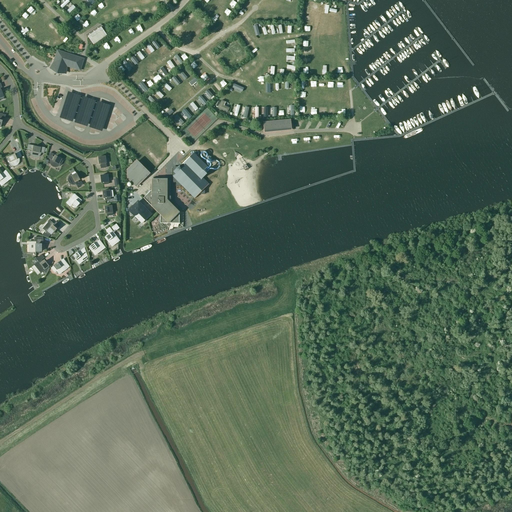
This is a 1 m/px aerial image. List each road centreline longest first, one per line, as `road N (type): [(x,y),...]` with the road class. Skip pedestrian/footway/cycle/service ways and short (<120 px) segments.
road 1 (residential): [(354,137),(354,130),(261,134),(218,120),(187,149),(116,84),(95,76)]
road 2 (residential): [(15,124),(86,162),(94,201)]
road 3 (residential): [(95,76),(43,75),(0,23)]
